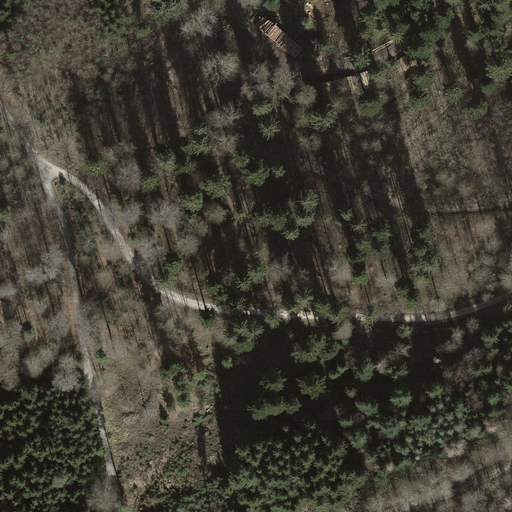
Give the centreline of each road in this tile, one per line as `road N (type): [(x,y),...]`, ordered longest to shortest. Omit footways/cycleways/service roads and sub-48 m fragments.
road 1 (track): [(49,172),(88,191),(136,268),(170,293),(212,307),(386,319),(441,316),(511,295)]
road 2 (track): [(511,200),(390,203),(296,156),(285,139),(280,95),(289,74),(404,47),(431,0)]
road 3 (track): [(108,511),(49,172)]
road 4 (track): [(511,463),(382,511)]
